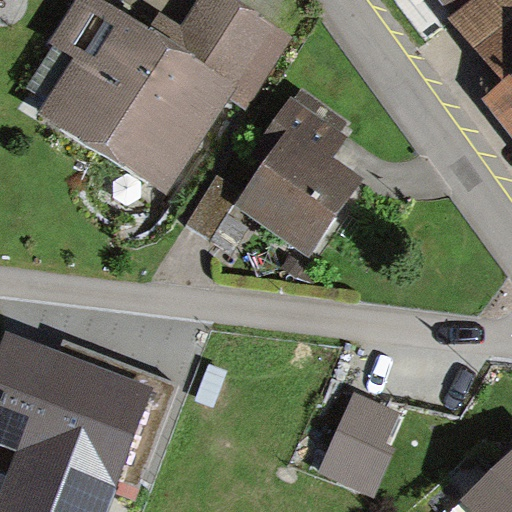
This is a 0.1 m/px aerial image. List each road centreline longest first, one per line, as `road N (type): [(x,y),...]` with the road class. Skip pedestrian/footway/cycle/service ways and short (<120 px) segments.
road 1 (residential): [(511,328),(460,332),(0,281)]
road 2 (tertiary): [(339,0),(511,253)]
